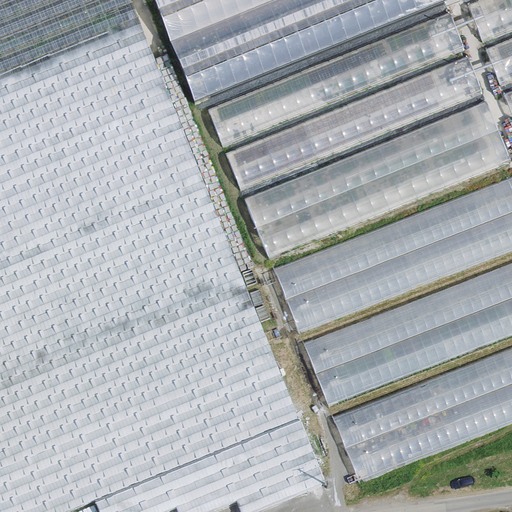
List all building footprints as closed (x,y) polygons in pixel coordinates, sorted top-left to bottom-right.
[(0,0),(0,511),(74,511),(95,504),(98,511),(166,511),(177,508),(178,511),(212,511),(236,501),(240,511),(255,511),(325,481),(132,0),(0,0)] [(210,102),(224,145),(228,144),(243,188),(249,187),(270,249),(508,168),(484,99),(489,97),(472,49),(489,43),(501,77),(511,73),(511,0),(163,0),(200,106),(210,102)] [(511,176),(276,258),(298,321),(511,246),(511,176)] [(511,260),(307,332),(329,395),(511,331),(511,260)] [(511,344),(336,406),(359,471),(511,417),(511,344)]
